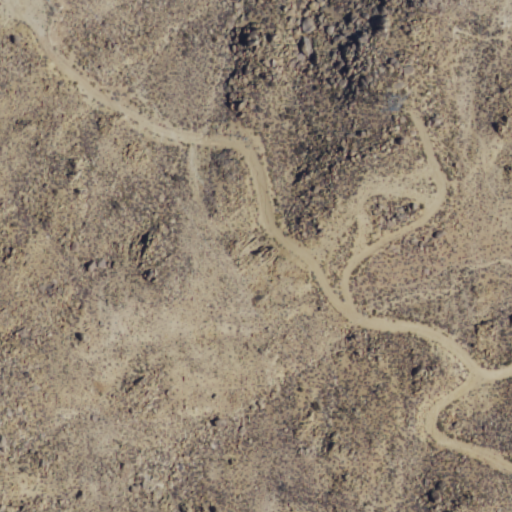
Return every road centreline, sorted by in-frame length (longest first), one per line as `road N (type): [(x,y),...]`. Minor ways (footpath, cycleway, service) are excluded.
road 1 (track): [(511,362),(477,376),(427,332),(353,324),(257,220),(245,156),(225,140),(159,132),(79,90),(12,0)]
road 2 (track): [(344,317),(335,282),(347,259),(418,219),(438,193),(412,113)]
road 3 (track): [(477,376),(423,415),(430,435),(511,470)]
